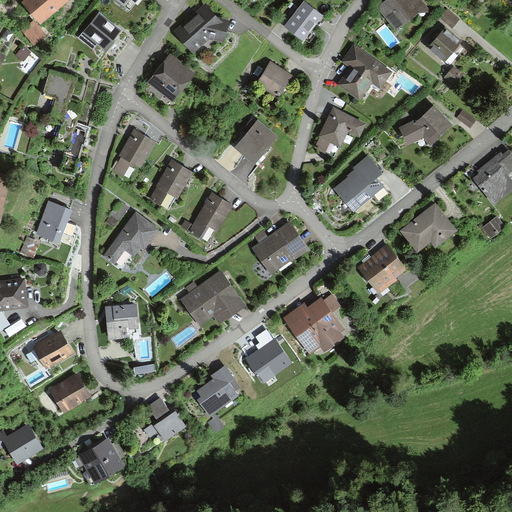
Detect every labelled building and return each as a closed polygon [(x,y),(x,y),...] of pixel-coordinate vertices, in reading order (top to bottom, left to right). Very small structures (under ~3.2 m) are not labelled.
[(42,24),(68,5),(64,0),(30,0),(27,3),(42,24)] [(116,0),(130,11),(139,0),(116,0)] [(412,0),(390,0),(379,9),(395,29),(420,9),(412,0)] [(304,6),(288,26),(304,39),(320,19),(304,6)] [(205,8),(176,31),(194,53),(211,38),(227,43),(230,24),(217,23),(205,8)] [(442,17),(454,27),(460,21),(447,10),(442,17)] [(119,35),(96,15),(82,32),(105,51),(119,35)] [(24,31),(34,45),(43,38),(32,24),(24,31)] [(443,30),(427,50),(443,63),(459,43),(443,30)] [(388,73),(353,47),(341,64),(349,69),(338,85),(358,100),(369,84),(376,89),(388,73)] [(192,78),(170,59),(151,80),(172,99),(192,78)] [(291,79),(268,65),(256,86),(278,99),(291,79)] [(453,84),(460,77),(450,68),(444,76),(453,84)] [(93,83),(52,73),(37,127),(79,138),(93,83)] [(448,127),(432,110),(415,126),(400,132),(407,146),(420,140),(427,146),(448,127)] [(363,127),(331,111),(318,137),(337,147),(345,131),(358,137),(363,127)] [(276,138),(258,125),(240,150),(259,163),(276,138)] [(155,146),(135,134),(115,169),(125,175),(132,163),(142,169),(155,146)] [(511,170),(511,162),(505,154),(474,180),(493,203),(511,186),(511,183),(506,176),(511,170)] [(377,171),(367,158),(334,186),(353,208),(380,185),(372,176),(377,171)] [(191,174),(171,163),(152,200),(163,206),(168,196),(177,200),(191,174)] [(232,207),(212,196),(192,232),(203,238),(209,228),(217,233),(232,207)] [(70,211),(48,204),(38,238),(60,244),(70,211)] [(452,232),(433,207),(400,231),(419,257),(452,232)] [(158,233),(135,216),(105,258),(115,264),(125,251),(134,258),(143,246),(146,248),(158,233)] [(500,228),(494,219),(481,228),(487,237),(500,228)] [(255,248),(272,273),(307,251),(290,225),(255,248)] [(33,257),(37,244),(27,241),(24,255),(33,257)] [(403,271),(386,248),(359,268),(376,291),(403,271)] [(244,306),(221,273),(183,300),(202,327),(217,317),(221,323),(244,306)] [(0,284),(0,310),(28,308),(25,282),(0,284)] [(308,354),(341,331),(319,301),(286,324),(308,354)] [(136,306),(106,309),(109,339),(139,336),(136,306)] [(25,318),(7,327),(10,335),(29,325),(25,318)] [(73,356),(62,334),(33,349),(45,371),(73,356)] [(197,394),(212,417),(242,398),(228,375),(197,394)] [(91,398),(78,376),(53,391),(65,413),(91,398)] [(155,418),(144,425),(152,437),(162,432),(167,440),(185,429),(171,408),(167,411),(162,402),(150,409),(155,418)] [(217,434),(224,429),(220,423),(213,427),(217,434)] [(17,464),(41,452),(29,428),(5,441),(17,464)] [(106,440),(80,456),(99,487),(125,471),(106,440)]
